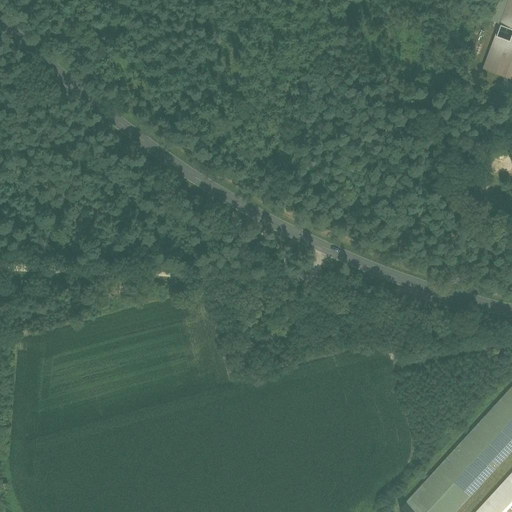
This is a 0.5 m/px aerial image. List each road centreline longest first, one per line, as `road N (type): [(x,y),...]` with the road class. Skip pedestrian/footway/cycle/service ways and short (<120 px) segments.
road 1 (tertiary): [(511,311),(392,275),(273,223),(124,126),(0,21)]
road 2 (track): [(326,248),(319,269),(258,272),(0,261)]
